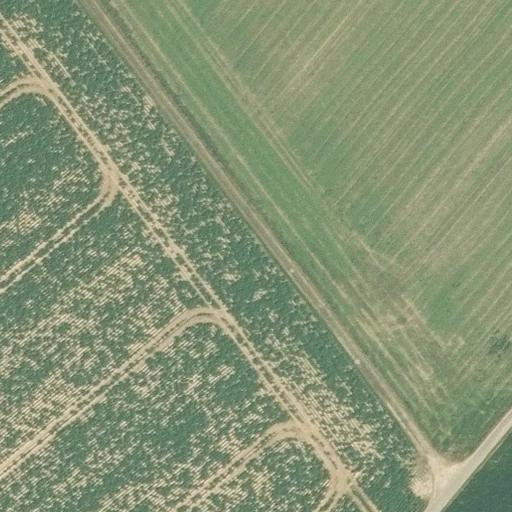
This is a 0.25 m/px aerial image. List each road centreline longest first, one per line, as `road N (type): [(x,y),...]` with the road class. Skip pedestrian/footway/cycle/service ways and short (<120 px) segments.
road 1 (track): [(455,485),(94,0)]
road 2 (track): [(434,511),(511,417)]
